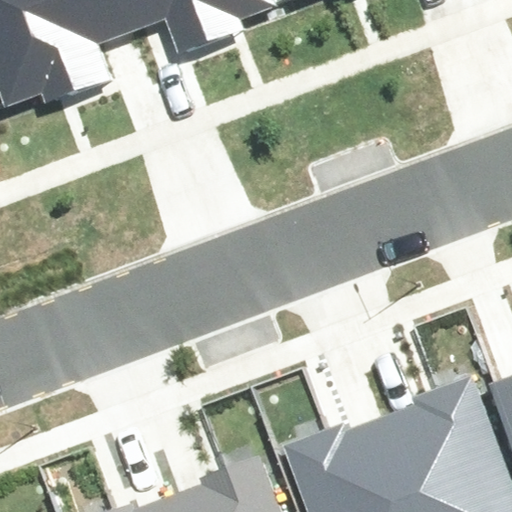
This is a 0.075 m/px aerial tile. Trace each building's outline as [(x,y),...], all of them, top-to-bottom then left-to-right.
[(0,0),(0,73),(9,99),(48,85),(52,97),(117,74),(103,35),(134,24),(125,0),(0,0)] [(242,17),(280,4),(278,0),(125,0),(134,24),(168,12),(182,51),(246,29),(242,17)] [(511,511),(511,433),(486,362),(427,384),(431,393),(394,407),(433,511),(511,511)] [(295,433),(324,511),(433,511),(394,407),(357,421),(353,411),(295,433)] [(304,511),(277,440),(219,461),(223,471),(186,485),(196,511),(304,511)] [(87,511),(196,511),(186,485),(149,498),(145,489),(87,511)]
